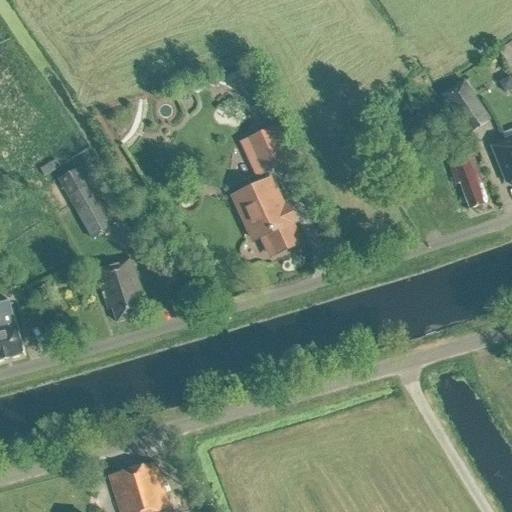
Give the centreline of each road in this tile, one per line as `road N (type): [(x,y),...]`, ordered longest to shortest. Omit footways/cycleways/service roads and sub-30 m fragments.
road 1 (unclassified): [(0,375),(511,219)]
road 2 (unclassified): [(0,473),(511,330)]
